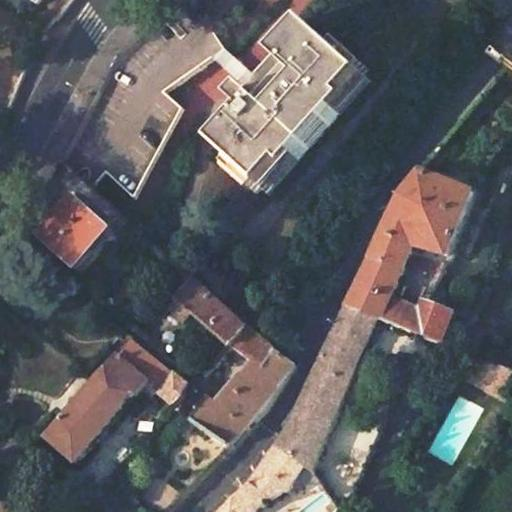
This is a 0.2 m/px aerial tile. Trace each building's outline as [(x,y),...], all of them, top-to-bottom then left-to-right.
[(0,0),(0,4),(46,34),(49,31),(50,32),(67,10),(74,0),(0,0)] [(227,51),(185,7),(164,18),(154,25),(124,54),(118,61),(111,72),(86,119),(63,162),(90,186),(94,189),(107,174),(137,201),(185,110),(166,93),(227,51)] [(371,82),(304,21),(273,55),(284,65),(255,98),(244,87),(232,100),(244,110),(213,144),(270,195),(371,82)] [(380,321),(389,301),(413,245),(445,257),(472,195),(418,172),(396,196),(345,306),(378,320),(380,321)] [(112,233),(75,200),(40,239),(76,272),(112,233)] [(172,295),(225,344),(243,360),(212,395),(194,378),(189,385),(173,372),(156,392),(207,435),(228,452),(245,432),(267,411),(279,391),(293,367),(190,275),(172,295)] [(389,301),(380,321),(409,334),(418,313),(389,301)] [(357,371),(378,320),(345,306),(326,346),(321,355),(357,371)] [(421,306),(418,313),(409,334),(412,335),(423,340),(440,346),(451,318),(431,311),(421,306)] [(126,404),(161,362),(129,337),(112,357),(111,355),(93,377),(91,376),(42,434),(75,462),(123,402),(126,404)] [(305,470),(314,473),(357,371),(321,355),(305,388),(289,427),(275,447),(305,470)] [(242,492),(220,511),(257,511),(292,490),(305,470),(275,447),(249,485),(242,492)]
